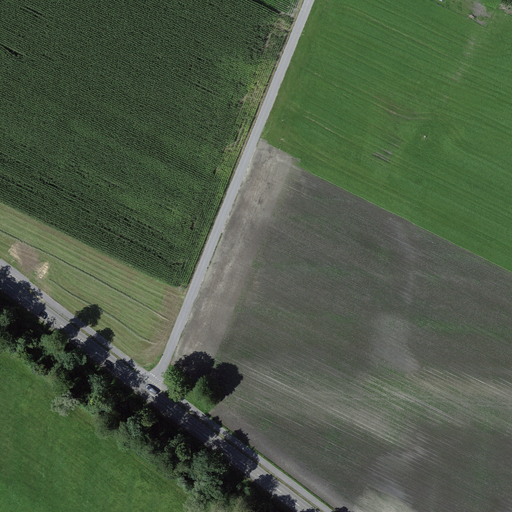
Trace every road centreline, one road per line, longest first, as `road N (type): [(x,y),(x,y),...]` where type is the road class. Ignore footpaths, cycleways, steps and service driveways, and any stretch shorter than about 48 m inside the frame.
road 1 (unclassified): [(311,0),(149,393)]
road 2 (tertiary): [(306,511),(149,393)]
road 3 (tertiary): [(149,393),(0,279)]
